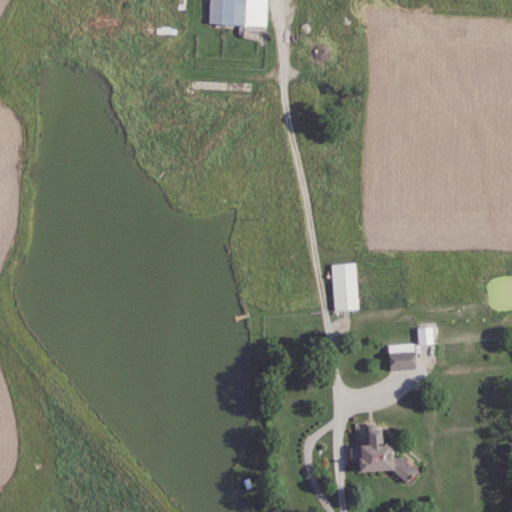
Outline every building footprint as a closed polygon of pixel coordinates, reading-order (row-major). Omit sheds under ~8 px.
[(208,0),(208,25),(265,27),(265,0),(208,0)] [(332,311),(358,310),(356,263),(331,264),(332,311)] [(416,344),(432,344),(432,327),(416,327),(416,344)] [(386,344),(387,369),(413,369),(412,344),(386,344)] [(372,423),(358,422),(357,444),(364,444),(365,428),(372,429),(372,423)] [(410,471),(409,456),(389,458),(388,443),(378,444),(377,429),(365,430),(366,446),(353,447),(356,475),(410,471)]
